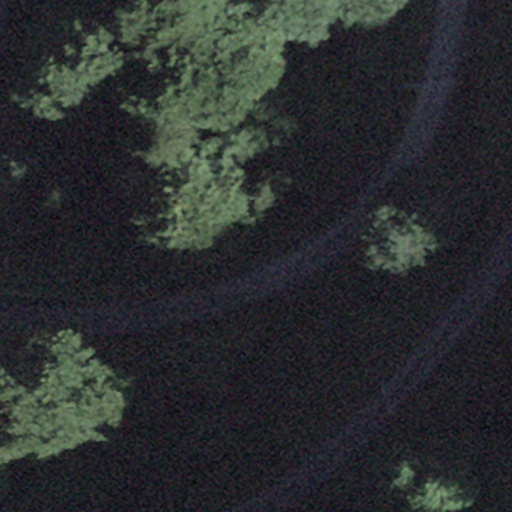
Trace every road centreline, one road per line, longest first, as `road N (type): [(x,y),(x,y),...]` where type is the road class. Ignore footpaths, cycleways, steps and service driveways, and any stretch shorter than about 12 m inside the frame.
road 1 (track): [(485,0),(427,158),(46,439),(0,431)]
road 2 (track): [(241,511),(387,448),(511,250)]
